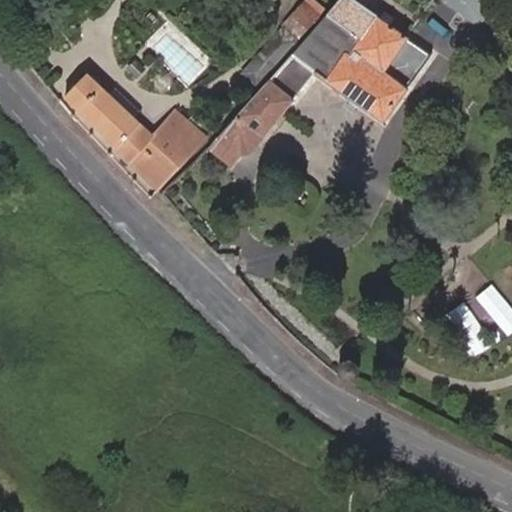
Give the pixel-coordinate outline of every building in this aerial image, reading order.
[(384,120),(431,55),(352,0),(340,0),(208,147),(230,167),(239,155),(250,152),(264,137),(315,72),(384,120)] [(317,16),(304,3),(294,15),(306,28),(317,16)] [(168,17),(143,43),(187,85),(212,59),(168,17)] [(255,87),(297,41),(282,26),(239,73),(255,87)] [(144,70),(135,60),(127,69),(136,78),(144,70)] [(157,191),(207,137),(174,110),(152,135),(87,74),(64,97),(117,148),(116,150),(157,191)] [(360,372),(360,370),(360,368),(359,367),(359,365),(357,364),(357,363),(356,362),(354,361),(353,361),(351,360),(350,360),(348,360),(347,360),(345,360),(344,361),(343,362),(341,363),(340,364),(340,365),(339,367),(339,368),(338,370),(338,371),(338,373),(339,374),(340,376),(340,377),(341,378),(343,379),(344,380),(345,381),(346,381),(348,382),(350,381),(351,381),(353,381),(354,380),(355,379),(356,378),(357,377),(358,376),(359,374),(359,373),(360,372)]
